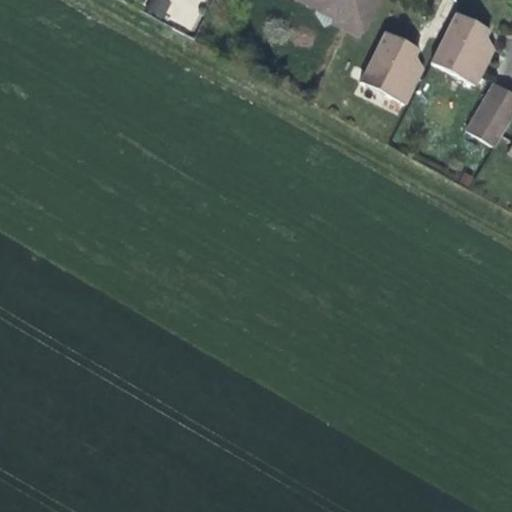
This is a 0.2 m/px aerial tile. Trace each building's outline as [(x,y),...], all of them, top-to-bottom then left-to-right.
[(147,0),(143,10),(161,18),(169,0),(147,0)] [(359,38),(378,0),(296,0),(315,9),(332,18),(329,23),(344,31),(359,38)] [(313,13),(323,28),(329,23),(332,18),(315,9),(313,13)] [(455,14),(430,64),(474,86),(487,59),(477,54),(485,38),(488,31),(455,14)] [(384,33),(359,83),(403,105),(417,78),(406,73),(414,57),(417,50),(384,33)] [(487,59),(492,50),(489,44),(485,38),(477,54),(487,59)] [(417,78),(421,69),(417,63),(414,57),(406,73),(417,78)] [(511,115),(511,95),(507,92),(493,84),(465,133),(479,141),(493,149),(511,115)]
